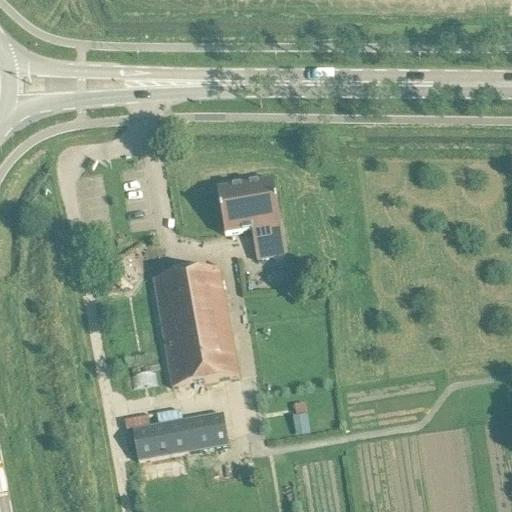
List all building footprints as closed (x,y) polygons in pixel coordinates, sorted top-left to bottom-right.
[(129,176),(152,171),(150,159),(126,164),(129,176)] [(258,264),(286,259),(284,244),(277,202),(274,183),(226,191),(218,192),(226,238),(253,233),(258,264)] [(161,207),(156,189),(135,195),(139,213),(161,207)] [(238,379),(223,290),(220,270),(154,281),(173,390),(238,379)] [(145,296),(115,301),(131,392),(160,387),(145,296)] [(229,448),(223,417),(133,433),(138,464),(229,448)]
